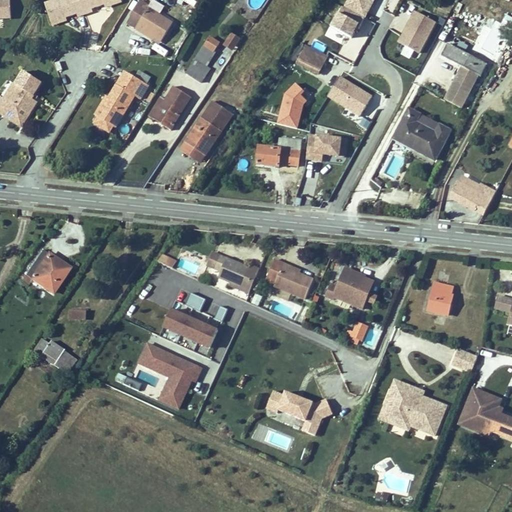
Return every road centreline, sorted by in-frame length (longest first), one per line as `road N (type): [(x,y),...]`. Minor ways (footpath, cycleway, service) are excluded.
road 1 (secondary): [(333,223),(0,189)]
road 2 (residential): [(333,223),(396,89),(369,60)]
road 3 (secondary): [(511,242),(333,223)]
